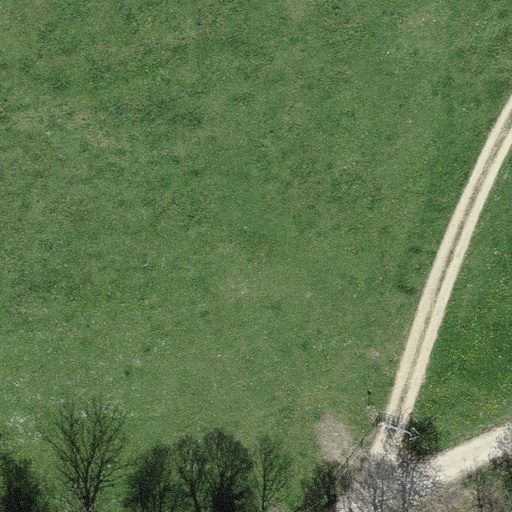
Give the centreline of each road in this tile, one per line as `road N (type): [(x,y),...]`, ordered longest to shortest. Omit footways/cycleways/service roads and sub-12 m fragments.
road 1 (track): [(511,129),(447,277),(372,504)]
road 2 (track): [(359,511),(511,443)]
